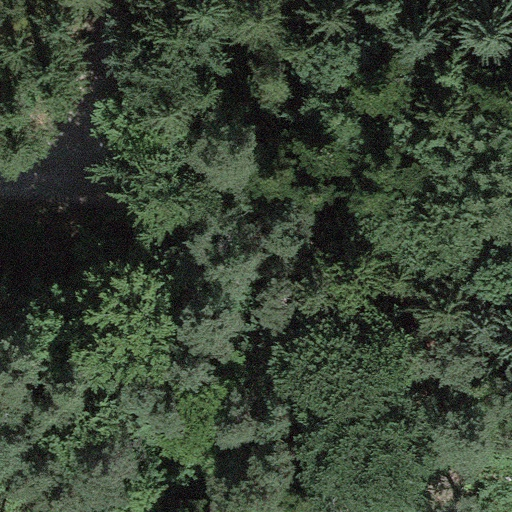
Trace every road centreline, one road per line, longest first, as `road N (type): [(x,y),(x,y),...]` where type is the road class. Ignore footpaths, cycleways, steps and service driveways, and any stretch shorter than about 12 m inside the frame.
road 1 (track): [(0,182),(511,229)]
road 2 (track): [(106,0),(101,192)]
